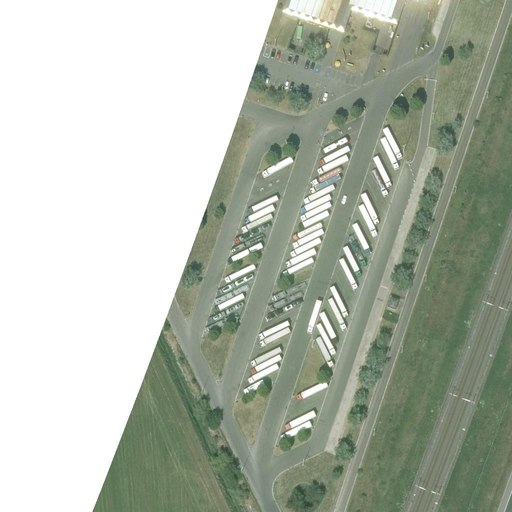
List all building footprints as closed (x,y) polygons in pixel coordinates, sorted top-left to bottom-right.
[(341,0),(287,0),(283,14),(331,30),(341,0)] [(341,0),(331,30),(343,34),(351,9),(347,8),(349,0),(397,0),(390,22),(397,25),(405,0),(341,0)] [(349,0),(347,8),(351,9),(390,22),(397,0),(349,0)] [(242,264),(267,253),(265,247),(239,258),(242,264)] [(400,295),(393,293),(390,302),(397,304),(400,295)] [(219,333),(243,322),(241,317),(216,328),(219,333)] [(274,381),(249,392),(251,397),(276,386),(274,381)] [(295,410),(297,415),(327,403),(323,394),(306,401),(307,405),(295,410)]
